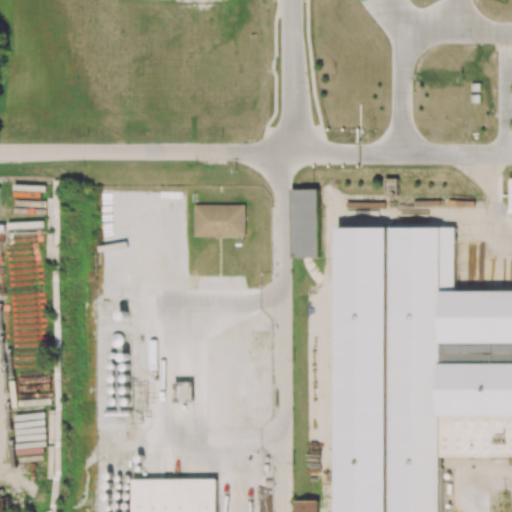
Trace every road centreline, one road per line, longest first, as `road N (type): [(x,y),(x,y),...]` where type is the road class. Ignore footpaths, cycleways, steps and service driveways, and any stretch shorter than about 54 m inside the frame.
road 1 (residential): [(287,511),(288,152)]
road 2 (tertiary): [(0,150),(288,152)]
road 3 (tertiary): [(288,152),(511,153)]
road 4 (residential): [(288,152),(288,0)]
